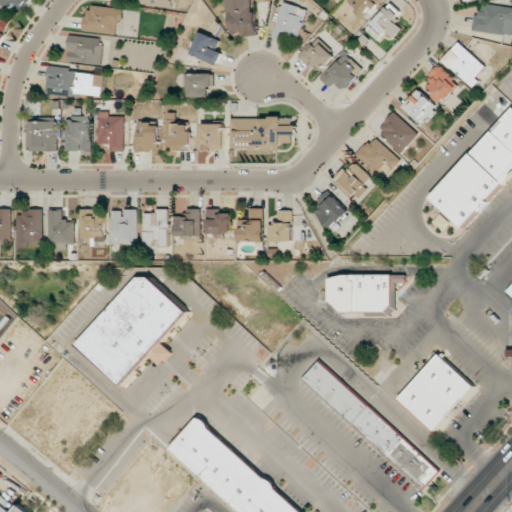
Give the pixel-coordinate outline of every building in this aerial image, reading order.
[(227,0),(230,34),(245,33),(245,36),(256,35),(254,0),(227,0)] [(348,0),(349,0),(357,8),(354,11),(363,20),(381,0),(348,0)] [(308,9),(284,2),(273,35),(298,43),(308,9)] [(394,20),(402,12),(391,3),(368,29),(380,40),(387,32),(394,38),(403,28),(394,20)] [(511,7),(483,3),(481,16),(475,15),(473,30),(511,35),(511,7)] [(122,9),(89,4),(85,30),(119,35),(122,9)] [(0,45),(1,45),(10,21),(0,17),(0,45)] [(218,65),(224,52),(217,50),(221,40),(201,32),(192,54),(218,65)] [(104,38),(70,36),(68,62),(102,64),(104,38)] [(336,56),(317,38),(299,57),(311,68),(315,64),(322,71),(336,56)] [(486,66),(460,42),(443,60),(469,84),(486,66)] [(331,87),(337,82),(345,90),(364,71),(347,53),(322,77),(331,87)] [(428,88),(442,103),(460,85),(440,64),(429,76),(434,82),(428,88)] [(102,96),(105,73),(49,68),(47,94),(79,97),(80,94),(102,96)] [(188,97),(210,97),(210,88),(215,87),(215,73),(187,74),(188,97)] [(423,125),(439,107),(419,89),(403,108),(423,125)] [(511,107),(431,197),(466,229),(511,178),(511,107)] [(125,116),(110,116),(110,111),(99,111),(99,144),(111,144),(111,151),(125,151),(125,116)] [(402,152),(419,134),(396,112),(379,129),(402,152)] [(191,124),(176,124),(176,113),(168,113),(168,155),(177,155),(177,147),(191,147),(191,124)] [(66,151),(93,150),(92,117),(66,117),(66,151)] [(233,118),(233,149),(282,148),(282,143),(297,143),(296,125),(283,126),(283,117),(233,118)] [(31,121),(31,152),(58,151),(58,120),(31,121)] [(162,124),(138,123),(138,151),(161,151),(162,124)] [(201,149),(224,150),(225,124),(201,124),(201,149)] [(359,155),(378,172),(380,170),(387,175),(401,159),(375,136),(359,155)] [(358,197),(375,179),(355,161),(338,179),(358,197)] [(332,229),(349,212),(329,190),(318,201),(324,208),(318,214),(332,229)] [(0,243),(13,243),(12,208),(0,208),(0,243)] [(218,209),(209,208),(208,233),(232,234),(233,214),(217,213),(218,209)] [(96,209),(82,209),(81,239),(107,240),(107,216),(96,215),(96,209)] [(113,244),(139,243),(139,209),(124,209),(124,210),(112,210),(113,244)] [(201,236),(202,209),(187,209),(187,216),(177,216),(176,236),(201,236)] [(239,219),(240,241),(265,241),(264,209),(250,209),(250,219),(239,219)] [(18,245),(44,245),(44,210),(18,211),(18,245)] [(75,244),(76,220),(64,220),(64,210),(50,210),(49,244),(58,244),(58,250),(68,250),(69,244),(75,244)] [(293,210),(278,211),(278,225),(269,225),(270,241),(294,241),(293,210)] [(145,211),(145,243),(161,243),(161,245),(168,245),(169,211),(145,211)] [(78,345),(125,387),(151,357),(161,366),(174,352),(164,343),(192,312),(146,270),(78,345)] [(329,274),(330,304),(339,304),(339,312),(396,312),(396,283),(407,283),(406,274),(329,274)] [(476,386),(440,353),(398,398),(434,431),(476,386)] [(301,381),(386,457),(408,478),(425,492),(443,470),(427,456),(405,437),(320,360),(301,381)] [(237,511),(305,511),(201,414),(170,448),(237,511)]
